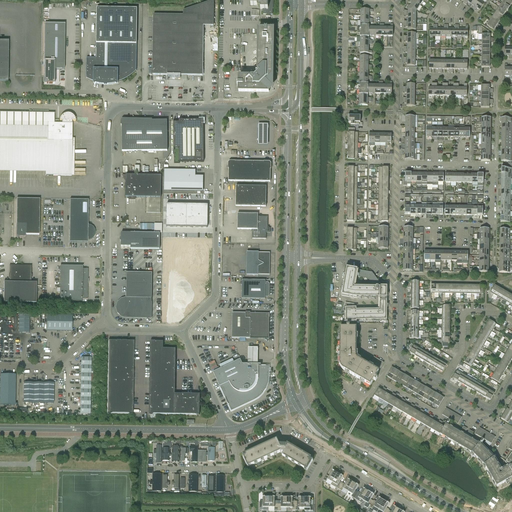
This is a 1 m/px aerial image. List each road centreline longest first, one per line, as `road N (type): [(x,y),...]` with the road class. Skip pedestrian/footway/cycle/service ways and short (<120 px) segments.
road 1 (unknown): [(83,93),(84,11),(136,4),(138,71),(119,106)]
road 2 (unclassified): [(180,329),(215,296),(219,107)]
road 3 (residential): [(397,76),(496,79),(500,35),(511,18)]
road 4 (tertiary): [(297,257),(300,95)]
road 5 (residential): [(77,428),(227,429)]
road 6 (tertiary): [(285,256),(284,350),(295,403)]
road 7 (unclassified): [(107,253),(109,106)]
road 8 (tertiary): [(295,403),(330,439),(411,484)]
road 9 (tertiary): [(305,398),(296,370),(297,257)]
road 10 (tertiary): [(411,484),(334,435),(305,398)]
road 11 (tertiary): [(288,123),(285,256)]
road 12 (residential): [(442,383),(461,351),(464,312),(511,321)]
road 13 (unclassified): [(0,366),(51,366),(106,327)]
